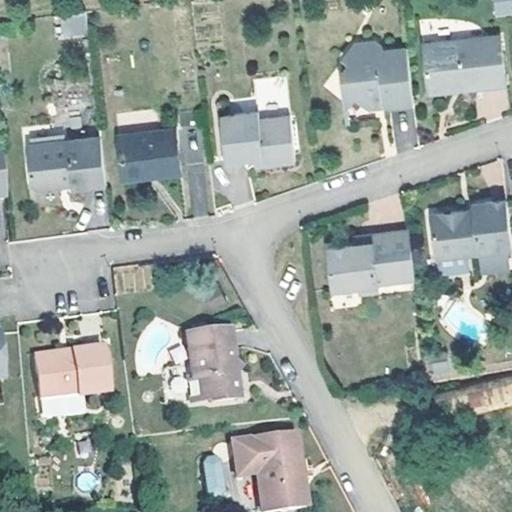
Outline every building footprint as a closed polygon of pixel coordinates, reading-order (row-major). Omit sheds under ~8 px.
[(508,10),(507,0),(492,0),(494,10),(508,10)] [(60,36),(85,34),(83,13),(58,16),(60,36)] [(426,90),(448,87),(448,82),(458,81),(459,86),(503,81),(497,34),(421,43),(426,90)] [(411,101),(404,47),(379,51),(378,45),(371,40),(349,43),(340,56),(345,60),(336,73),(347,82),(342,90),(365,107),(369,100),(379,99),(385,104),(411,101)] [(507,91),(476,91),(476,116),(507,116),(507,91)] [(365,107),(385,104),(379,99),(369,100),(365,107)] [(270,162),(294,158),(288,112),(258,116),(257,111),(220,116),(225,160),(255,157),(269,155),(270,162)] [(177,164),(173,129),(115,136),(120,179),(148,176),(147,168),(177,164)] [(24,147),(28,184),(34,190),(57,187),(57,182),(68,180),(69,186),(69,189),(104,185),(98,139),(24,147)] [(178,172),(177,164),(147,168),(148,176),(178,172)] [(469,256),(511,250),(511,235),(507,200),(474,205),(474,211),(475,217),(465,218),(464,212),(432,217),(438,260),(440,259),(469,256)] [(416,279),(411,231),(373,236),(374,245),(356,246),(330,250),(334,290),(362,286),(362,293),(380,291),(379,284),(416,279)] [(356,238),(356,246),(374,245),(373,236),(356,238)] [(471,273),(469,256),(440,259),(442,277),(471,273)] [(153,290),(151,264),(113,266),(115,293),(153,290)] [(185,334),(189,375),(184,375),(186,399),(206,397),(206,400),(234,397),(232,376),(243,365),(229,359),(226,329),(185,334)] [(61,362),(60,356),(34,360),(41,418),(47,422),(90,416),(88,398),(108,396),(102,349),(69,355),(69,361),(61,362)] [(434,359),(435,374),(451,372),(449,357),(434,359)] [(511,371),(429,392),(437,424),(511,405),(511,371)] [(452,379),(451,372),(435,374),(436,382),(452,379)] [(231,478),(252,475),(256,511),(300,511),(301,511),(291,434),(227,441),(231,478)] [(201,460),(197,466),(201,496),(207,500),(214,499),(218,494),(214,463),(208,459),(201,460)]
